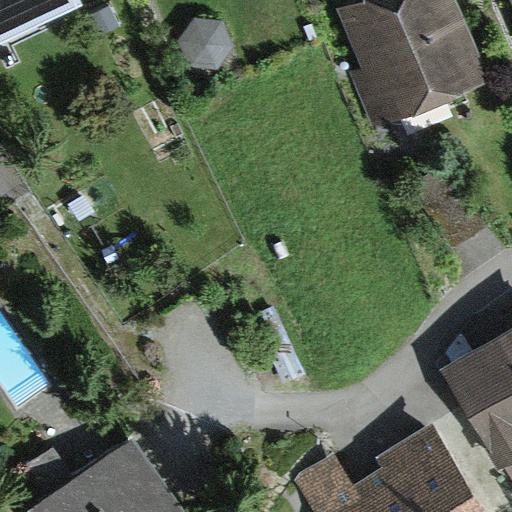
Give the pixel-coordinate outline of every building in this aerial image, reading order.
[(0,0),(0,11),(22,0),(0,0)] [(454,0),(364,0),(340,10),(363,67),(352,71),(378,134),(490,89),(454,0)] [(451,160),(416,180),(451,243),(487,223),(451,160)] [(511,324),(440,368),(500,467),(504,465),(511,478),(511,324)] [(487,511),(435,425),(376,461),(382,471),(355,486),(335,453),(304,472),(297,480),(317,511),(487,511)] [(189,511),(135,435),(78,475),(56,444),(23,466),(45,497),(24,511),(189,511)]
